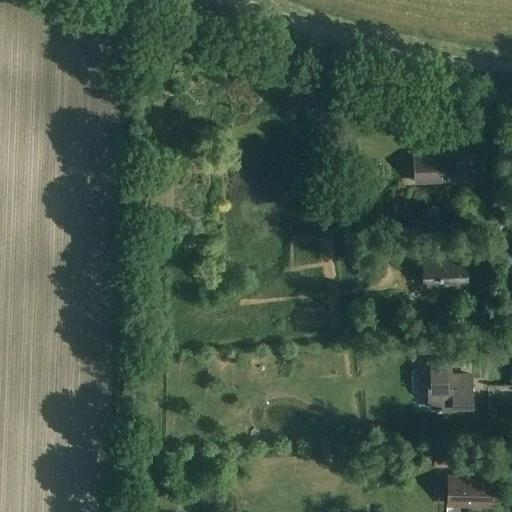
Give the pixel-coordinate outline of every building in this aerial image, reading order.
[(441,169),(455,168),(456,180),(468,179),(466,138),(439,139),(440,156),(415,157),(416,182),(441,181),(441,169)] [(423,259),(424,279),(424,289),(467,287),(466,257),(423,259)] [(427,400),(430,400),(430,409),(436,409),(436,411),(472,410),(472,407),(472,397),(471,386),(452,387),(451,375),(451,361),(428,362),(429,376),(426,376),(427,400)] [(395,405),(415,406),(416,387),(396,386),(395,405)] [(434,457),(425,457),(425,464),(434,464),(434,467),(450,467),(450,456),(434,456),(434,457)] [(495,476),(447,474),(446,505),(494,506),(495,476)]
